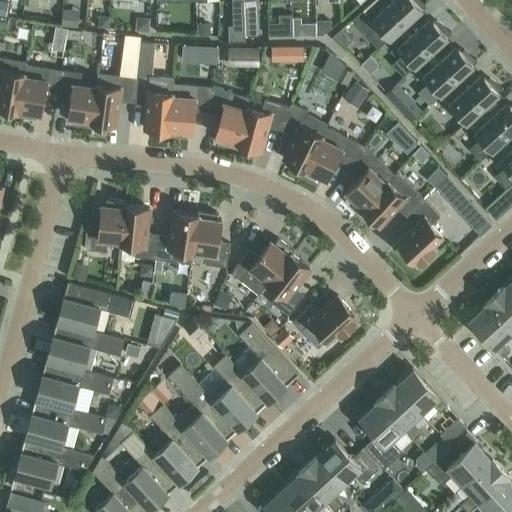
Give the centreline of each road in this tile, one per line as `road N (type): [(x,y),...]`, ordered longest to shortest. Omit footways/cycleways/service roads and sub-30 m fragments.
road 1 (residential): [(413,313),(352,245),(278,193),(179,163),(63,155)]
road 2 (residential): [(197,511),(413,313)]
road 3 (residential): [(0,387),(63,155)]
road 4 (residential): [(511,423),(413,313)]
road 5 (residential): [(413,313),(511,223)]
